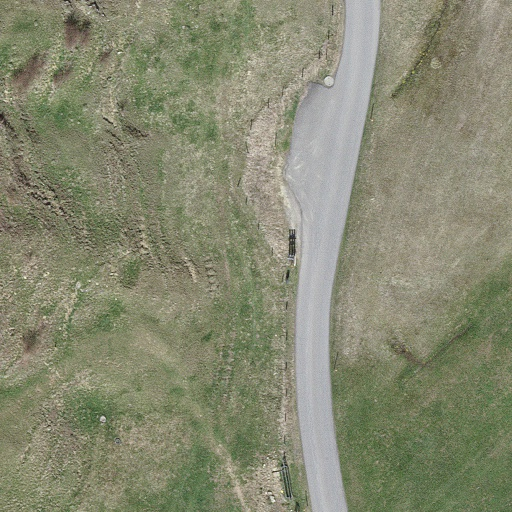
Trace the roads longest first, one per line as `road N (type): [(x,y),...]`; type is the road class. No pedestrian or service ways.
road 1 (unclassified): [(368,0),(372,34),(315,303),(313,437),(338,511)]
road 2 (track): [(0,453),(148,366),(313,437)]
